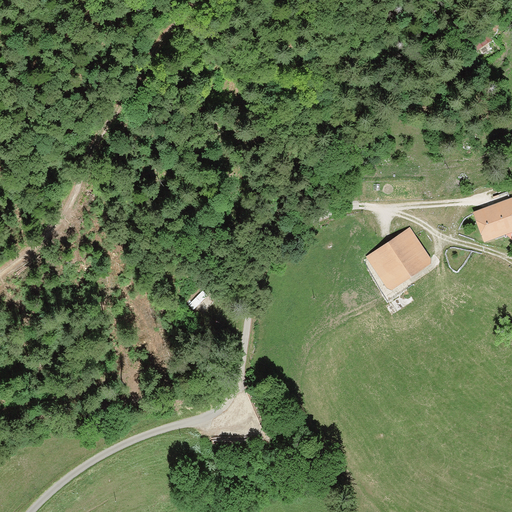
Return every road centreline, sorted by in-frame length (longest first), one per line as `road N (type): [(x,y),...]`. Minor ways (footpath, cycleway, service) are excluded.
road 1 (track): [(511,261),(379,207),(334,210),(268,253),(254,277),(231,399),(212,414),(126,442),(31,511)]
road 2 (track): [(201,0),(149,59),(92,148),(72,205),(0,275)]
road 3 (track): [(231,399),(130,401),(0,431)]
